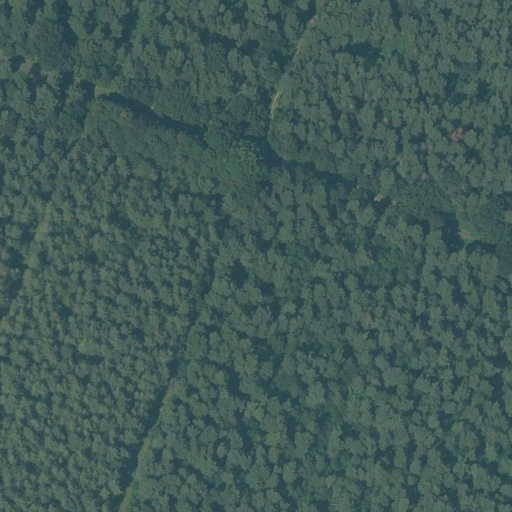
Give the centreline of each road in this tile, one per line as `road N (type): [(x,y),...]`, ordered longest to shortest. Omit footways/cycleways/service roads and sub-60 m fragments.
road 1 (track): [(256,159),(122,511)]
road 2 (track): [(511,260),(256,159)]
road 3 (track): [(256,159),(0,62)]
road 4 (track): [(256,159),(318,0)]
